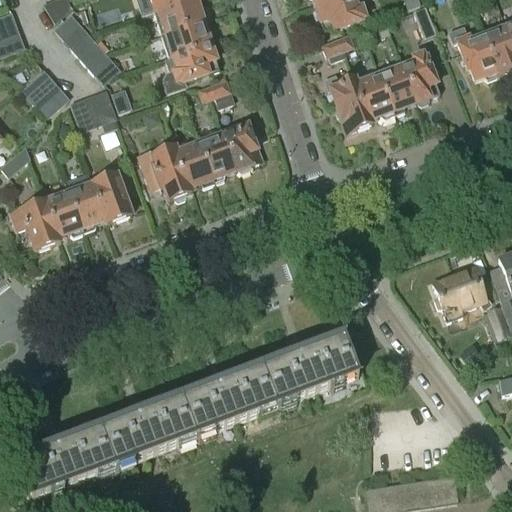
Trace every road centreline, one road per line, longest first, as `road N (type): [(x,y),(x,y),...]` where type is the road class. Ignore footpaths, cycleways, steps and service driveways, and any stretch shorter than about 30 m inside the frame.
road 1 (tertiary): [(321,209),(17,323)]
road 2 (tertiary): [(37,359),(344,255)]
road 3 (residential): [(511,480),(344,255)]
road 4 (residential): [(321,209),(253,0)]
road 5 (tertiary): [(511,136),(321,209)]
road 6 (tertiary): [(344,255),(511,189)]
